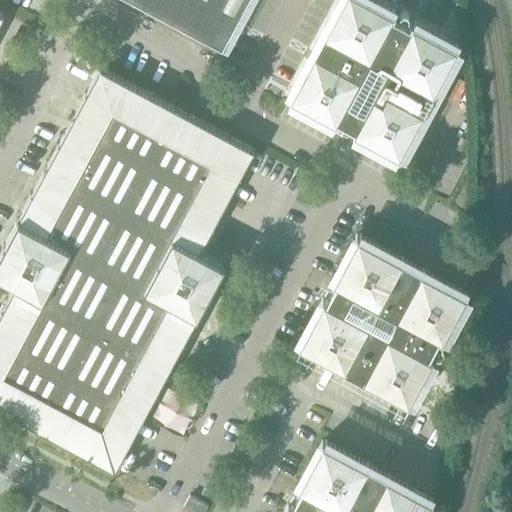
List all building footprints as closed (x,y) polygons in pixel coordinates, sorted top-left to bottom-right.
[(135,0),(222,46),(246,0),(135,0)] [(430,100),(459,46),(458,46),(458,45),(457,44),(458,43),(414,20),(413,20),(412,20),(412,21),(411,20),(409,23),(406,21),(408,17),(409,15),(409,13),(407,11),(405,10),(403,9),(401,11),(399,12),(397,17),(394,15),(395,12),(394,12),(395,11),(394,10),(394,9),(377,0),(339,0),(289,94),(290,94),(290,95),(291,96),(290,97),(333,120),(335,121),(335,120),(336,120),(337,119),(337,120),(338,118),(341,119),(339,122),(338,123),(344,126),(350,129),(350,128),(352,125),(354,126),(353,128),(354,129),(353,130),(354,130),(354,131),(355,132),(398,155),(398,154),(399,154),(400,153),(401,154),(430,100)] [(210,293),(225,265),(224,264),(225,263),(224,263),(224,262),(201,249),(206,239),(210,232),(214,224),(224,206),(234,187),(254,150),(253,149),(254,148),(253,148),(253,147),(180,107),(178,106),(176,105),(101,65),(101,66),(100,65),(99,66),(98,66),(91,80),(88,85),(76,108),(65,127),(50,157),(39,175),(23,206),(13,224),(0,248),(0,276),(7,281),(14,284),(12,287),(0,309),(0,407),(113,468),(114,467),(115,468),(115,467),(116,467),(129,444),(139,424),(146,412),(167,373),(175,357),(190,330),(202,308),(206,300),(210,293)] [(344,126),(338,123),(339,122),(337,121),(333,128),(348,136),(352,129),(350,128),(350,129),(344,126)] [(444,338),(468,293),(467,293),(467,292),(466,291),(467,290),(456,285),(447,280),(428,270),(426,269),(424,267),(359,233),(358,233),(357,234),(356,233),(333,276),(331,281),(327,287),(324,293),(321,298),(298,341),(299,342),(299,343),(300,343),(299,344),(345,369),(372,383),(407,402),(408,401),(409,401),(410,401),(434,357),(433,356),(433,355),(432,355),(433,354),(430,352),(432,349),(437,340),(438,337),(441,338),(442,337),(443,338),(443,337),(444,338)] [(327,287),(331,281),(324,277),(317,290),(324,293),(327,287)] [(442,343),(441,342),(437,340),(432,349),(436,351),(437,352),(438,352),(439,352),(440,352),(441,351),(442,351),(443,350),(443,349),(444,348),(444,347),(444,346),(444,345),(443,344),(442,343)] [(426,511),(433,499),(432,499),(433,498),(432,497),(432,496),(421,490),(408,483),(393,475),(325,438),(324,439),(323,439),(323,440),(322,439),(299,481),(296,487),(293,493),(289,499),(287,503),(282,511),(426,511)] [(293,493),(296,487),(289,483),(282,495),(289,499),(293,493)] [(194,511),(203,511),(208,504),(189,494),(183,506),(194,511)]
